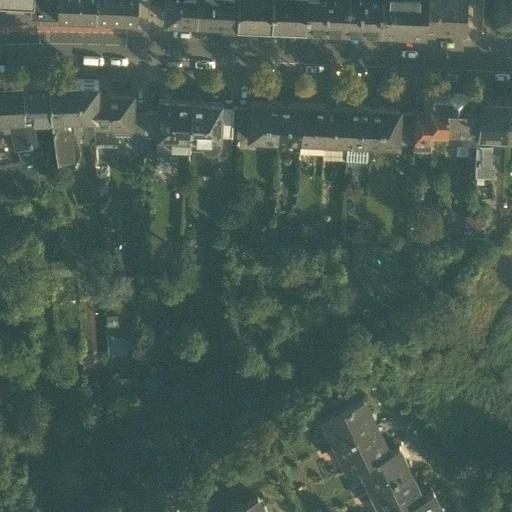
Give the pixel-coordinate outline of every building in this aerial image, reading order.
[(30,0),(31,5),(30,16),(57,17),(57,0),(30,0)] [(96,19),(136,20),(136,0),(57,0),(57,17),(96,19)] [(196,0),(165,0),(165,4),(165,22),(195,23),(196,0)] [(196,0),(195,23),(236,24),(236,0),(196,0)] [(236,0),(236,24),(270,26),(270,0),(236,0)] [(270,0),(270,26),(304,27),(304,0),(270,0)] [(304,0),(304,27),(316,28),(317,0),(304,0)] [(317,0),(316,28),(379,30),(380,0),(317,0)] [(380,0),(379,30),(425,32),(426,0),(380,0)] [(466,0),(426,0),(425,32),(465,33),(466,0)] [(495,0),(483,0),(483,15),(495,15),(495,0)] [(495,23),(511,23),(511,0),(495,0),(495,15),(495,23)] [(78,80),(49,81),(51,117),(66,116),(73,116),(80,115),(95,116),(96,91),(97,81),(78,80)] [(22,83),(24,118),(40,117),(51,117),(49,81),(22,83)] [(0,118),(24,118),(22,83),(0,84),(0,118)] [(133,93),(96,91),(95,116),(95,124),(113,125),(130,125),(131,126),(132,112),(133,93)] [(415,117),(414,140),(431,140),(431,132),(446,133),(448,96),(425,95),(425,111),(415,111),(415,117)] [(479,98),(448,96),(446,133),(477,134),(479,98)] [(477,134),(477,135),(489,136),(505,137),(507,99),(479,98),(477,134)] [(218,145),(220,141),(221,109),(221,103),(192,102),(157,100),(157,113),(156,139),(171,139),(170,149),(189,149),(209,150),(212,150),(216,148),(218,145)] [(248,140),(277,141),(279,105),(250,104),(249,109),(248,140)] [(302,106),(279,105),(277,141),(300,142),(302,106)] [(324,107),(302,106),(300,142),(323,143),(324,107)] [(347,108),(324,107),(323,143),(345,143),(347,108)] [(370,109),(347,108),(345,143),(346,144),(367,144),(368,144),(370,109)] [(220,141),(232,142),(233,109),(221,109),(220,141)] [(236,140),(248,140),(249,109),(237,109),(236,140)] [(398,110),(370,109),(368,144),(397,146),(398,117),(398,110)] [(130,138),(144,138),(145,113),(132,112),(131,126),(130,125),(130,138)] [(157,113),(145,113),(144,138),(156,139),(157,113)] [(73,155),(69,123),(66,121),(66,116),(51,117),(56,157),(57,157),(73,155)] [(45,139),(40,117),(24,118),(30,143),(38,141),(45,139)] [(397,146),(414,146),(414,140),(415,117),(398,117),(397,146)] [(30,143),(24,118),(0,118),(0,162),(1,163),(6,165),(10,163),(20,188),(39,181),(39,180),(33,155),(30,143)] [(113,125),(113,130),(111,130),(111,137),(130,138),(130,125),(113,125)] [(477,134),(446,133),(446,144),(477,146),(477,142),(477,135),(477,134)] [(171,139),(156,139),(155,159),(170,159),(170,149),(171,139)] [(430,151),(431,140),(414,140),(414,146),(414,147),(413,150),(430,151)] [(30,143),(33,155),(36,154),(41,152),(38,141),(30,143)] [(323,143),(300,142),(299,154),(322,155),(323,143)] [(477,155),(476,172),(491,173),(492,142),(488,142),(477,142),(477,146),(477,155)] [(345,143),(323,143),(322,155),(322,161),(345,162),(346,144),(345,143)] [(367,163),(367,144),(346,144),(345,162),(367,163)] [(95,150),(95,161),(117,161),(117,147),(95,146),(95,150)] [(47,177),(43,157),(38,159),(36,154),(33,155),(39,180),(47,177)] [(73,155),(57,157),(59,169),(75,167),(73,155)] [(493,179),(491,173),(476,172),(475,195),(478,201),(495,197),(493,179)] [(490,225),(481,210),(465,219),(474,234),(490,225)] [(279,249),(295,250),(295,230),(280,230),(279,249)] [(442,236),(428,235),(427,251),(441,248),(442,236)] [(352,252),(364,253),(364,237),(352,236),(352,252)] [(51,263),(52,275),(73,274),(72,261),(51,263)] [(141,298),(141,311),(154,311),(154,298),(141,298)] [(146,378),(140,401),(156,404),(161,381),(146,378)] [(0,380),(0,447),(13,447),(10,380),(0,380)] [(131,380),(111,380),(111,396),(131,396),(131,380)] [(322,416),(335,444),(375,425),(362,397),(322,416)] [(347,470),(361,464),(387,452),(375,425),(335,444),(347,470)] [(365,479),(370,492),(410,474),(398,447),(387,452),(361,464),(367,478),(365,479)] [(379,511),(389,511),(390,511),(421,497),(410,474),(370,492),(379,511)] [(390,511),(441,511),(433,492),(421,497),(390,511)] [(264,511),(256,495),(220,511),(264,511)]
